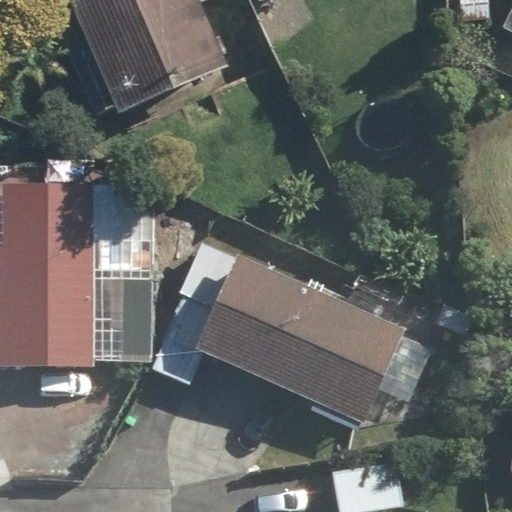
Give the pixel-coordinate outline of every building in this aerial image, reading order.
[(79,0),(122,99),(229,53),(205,0),(79,0)] [(511,25),(511,2),(503,21),(511,25)] [(0,359),(95,359),(93,175),(5,177),(5,242),(0,241),(0,359)] [(124,197),(99,198),(99,227),(124,226),(124,197)] [(205,344),(366,415),(405,324),(206,238),(153,361),(191,378),(205,344)] [(125,266),(125,308),(150,308),(150,265),(125,266)] [(121,325),(122,353),(149,354),(149,324),(121,325)] [(175,398),(146,384),(115,446),(144,460),(175,398)] [(400,463),(320,475),(324,511),(386,511),(406,509),(400,463)]
